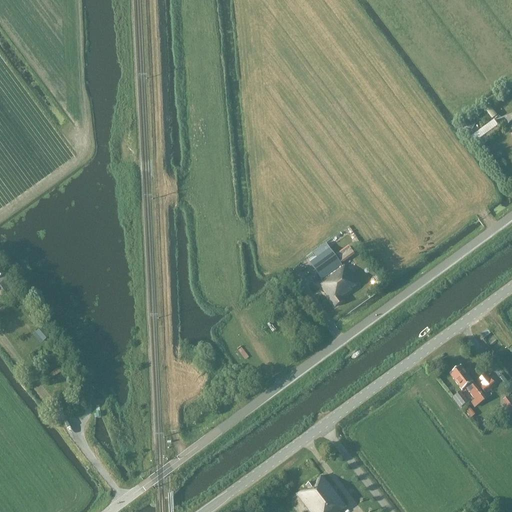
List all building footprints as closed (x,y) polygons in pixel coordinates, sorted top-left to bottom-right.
[(492,120),(468,138),(472,143),(496,126),(492,120)] [(325,244),(306,258),(309,263),(329,249),(325,244)] [(329,249),(309,263),(321,280),(318,283),(319,285),(334,307),(344,301),(342,299),(353,291),(351,289),(358,284),(344,265),(341,267),(339,264),(353,255),(347,247),(334,256),(329,249)] [(44,331),(38,336),(44,342),(49,337),(44,331)] [(474,399),(471,401),(474,406),(485,398),(476,385),(475,386),(472,382),(473,381),(460,365),(450,373),(462,389),(465,387),(474,399)] [(490,380),(480,388),(484,394),(489,390),(491,392),(496,388),(490,380)] [(511,401),(508,396),(502,400),(507,407),(502,410),(506,416),(511,411),(511,401)] [(322,475),(295,495),(307,511),(343,511),(346,510),(322,475)]
